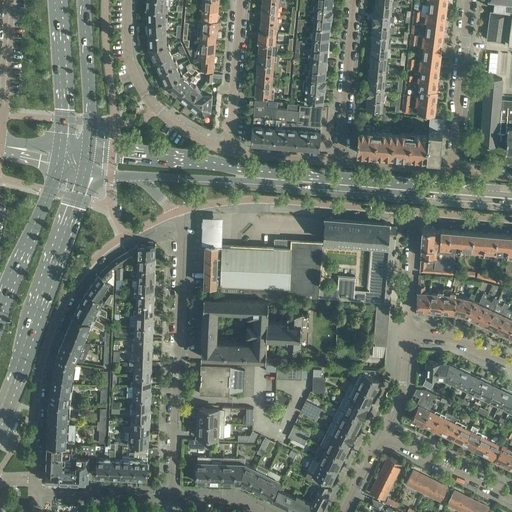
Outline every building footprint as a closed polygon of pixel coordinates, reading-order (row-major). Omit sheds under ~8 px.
[(146,8),(165,10),(169,10),(169,5),(165,4),(165,0),(146,0),(146,8)] [(200,8),(218,9),(218,5),(220,4),(220,0),(200,0),(200,3),(200,8)] [(260,9),(262,9),(278,11),(278,5),(284,6),(285,5),(286,1),(281,0),(278,0),(262,0),(262,3),(261,4),(260,9)] [(504,41),(504,38),(508,39),(508,44),(511,44),(511,0),(495,0),(494,11),(490,11),(487,39),(504,41)] [(374,6),(374,12),(375,12),(375,13),(391,14),(391,9),(393,9),(394,4),(376,2),(376,6),(374,6)] [(313,15),(312,15),(330,17),(332,17),(333,10),(331,10),(331,7),(314,5),(313,10),(315,10),(314,15),(313,15)] [(445,19),(446,7),(429,5),(428,12),(426,11),(425,16),(445,19)] [(148,14),(148,22),(167,21),(167,16),(165,16),(165,10),(146,8),(146,15),(148,14)] [(202,13),(201,18),(218,20),(219,16),(218,14),(218,9),(200,8),(200,13),(202,13)] [(260,9),(260,14),(261,15),(261,20),(279,21),(279,16),(277,16),(278,11),(262,9),(260,9)] [(391,14),(375,13),(375,16),(373,16),(372,24),(374,24),(396,26),(396,25),(390,25),(390,20),(392,20),(393,14),(391,14)] [(312,15),(312,21),(314,21),(313,26),(331,28),(331,20),(330,20),(330,17),(312,15)] [(443,31),(445,19),(425,16),(425,21),(427,22),(426,29),(443,31)] [(218,31),(218,20),(201,18),(199,18),(199,24),(198,30),(200,30),(218,31)] [(261,20),(261,24),(259,26),(259,31),(278,32),(276,32),(277,27),(279,27),(279,21),(261,20)] [(168,26),(167,21),(148,22),(148,24),(147,24),(147,33),(166,33),(166,27),(168,26)] [(372,27),(371,34),(373,34),(389,36),(389,30),(395,31),(396,26),(374,24),(374,27),(372,27)] [(311,32),(310,37),(328,38),(329,35),(330,35),(331,28),(313,26),(313,32),(311,32)] [(411,34),(410,39),(442,43),(443,31),(426,29),(425,35),(411,34)] [(197,40),(199,40),(215,42),(216,37),(217,35),(218,31),(200,30),(198,30),(197,40)] [(258,41),(275,43),(276,37),(278,37),(278,32),(259,31),(258,41)] [(166,39),(166,33),(147,33),(147,38),(149,37),(149,48),(168,44),(168,39),(166,39)] [(371,34),(371,41),(372,41),(372,45),(390,47),(390,41),(388,41),(389,36),(373,34),(371,34)] [(306,36),(306,42),(312,42),(311,48),(329,49),(329,42),(328,42),(328,38),(310,37),(306,36)] [(410,39),(410,44),(424,45),(423,52),(440,54),(442,43),(410,39)] [(197,45),(197,51),(199,51),(214,52),(215,47),(216,46),(217,43),(215,42),(199,40),(199,45),(197,45)] [(275,43),(258,41),(258,46),(259,47),(258,52),(276,54),(277,48),(275,48),(275,43)] [(168,44),(149,48),(152,55),(151,56),(154,62),(171,54),(169,49),(170,48),(168,44)] [(370,48),(369,55),(371,56),(387,57),(387,52),(389,52),(390,47),(372,45),(371,48),(370,48)] [(309,53),(308,58),(326,60),(327,56),(328,56),(329,49),(311,48),(311,53),(309,53)] [(202,69),(213,70),(213,69),(215,68),(215,65),(214,63),(214,52),(199,51),(197,51),(192,50),(188,50),(191,56),(198,56),(198,59),(202,59),(202,69)] [(258,52),(258,57),(257,58),(256,63),(279,64),(279,54),(276,54),(258,52)] [(439,66),(440,54),(423,52),(422,59),(420,59),(419,64),(439,66)] [(174,60),(171,54),(154,62),(157,68),(158,68),(160,72),(176,65),(178,64),(175,59),(174,60)] [(369,55),(369,63),(370,63),(370,66),(388,68),(388,63),(386,62),(387,57),(371,56),(369,55)] [(308,58),(308,63),(310,63),(309,69),(327,71),(327,63),(326,63),(326,60),(308,58)] [(256,63),(256,67),(257,69),(257,73),(275,75),(275,71),(281,71),(281,65),(279,64),(256,63)] [(418,75),(418,76),(437,78),(439,66),(419,64),(419,69),(421,69),(420,76),(418,75)] [(161,79),(163,78),(166,86),(182,74),(180,70),(178,71),(176,65),(160,72),(159,73),(161,79)] [(368,70),(367,77),(385,78),(385,73),(387,73),(388,68),(370,66),(369,70),(368,70)] [(307,74),(306,80),(326,81),(324,81),(325,77),(326,78),(327,71),(309,69),(309,74),(307,74)] [(255,79),(255,84),(256,84),(272,85),(274,86),(275,75),(257,73),(256,78),(255,79)] [(186,77),(182,74),(166,86),(173,92),(172,93),(177,97),(189,83),(185,79),(186,77)] [(419,88),(420,88),(437,91),(437,90),(436,90),(437,78),(418,76),(417,81),(420,81),(419,88)] [(367,87),(367,88),(390,90),(391,84),(384,84),(385,78),(367,77),(367,84),(368,84),(368,87),(367,87)] [(484,95),(480,145),(497,146),(497,142),(506,143),(505,150),(511,150),(511,100),(500,99),(501,93),(502,78),(485,77),(484,95)] [(304,79),(303,90),(308,91),(325,92),(323,92),(324,88),(325,88),(326,81),(306,80),(304,79)] [(194,86),(189,83),(177,97),(183,102),(184,101),(187,104),(198,90),(200,89),(195,85),(194,86)] [(255,84),(254,88),(255,90),(255,95),(273,96),(273,91),(271,91),(272,85),(256,84),(255,84)] [(367,88),(366,95),(367,95),(367,98),(385,100),(386,95),(384,95),(384,89),(390,90),(367,88)] [(416,100),(435,102),(437,91),(420,88),(419,95),(417,95),(416,100)] [(203,94),(198,90),(187,104),(200,114),(201,114),(202,116),(210,113),(209,110),(210,110),(210,102),(212,102),(212,96),(211,96),(211,95),(203,94)] [(305,96),(305,101),(323,103),(323,98),(324,98),(325,92),(308,91),(307,96),(305,96)] [(366,98),(365,105),(367,105),(366,109),(384,111),(385,105),(383,105),(383,100),(385,100),(367,98),(367,99),(366,98)] [(287,109),(277,108),(278,101),(255,99),(251,142),(267,143),(266,145),(304,148),(304,146),(319,148),(321,129),(322,107),(300,104),(288,103),(287,109)] [(434,114),(435,102),(416,100),(415,105),(418,105),(417,112),(434,114)] [(430,118),(428,135),(442,136),(442,131),(443,119),(430,118)] [(357,152),(391,155),(393,132),(358,129),(357,152)] [(391,155),(409,156),(426,158),(428,135),(393,132),(391,155)] [(440,159),(442,136),(428,135),(426,158),(440,159)] [(221,245),(222,217),(201,216),(200,244),(206,244),(218,245),(221,245)] [(325,218),(323,240),(373,244),(373,247),(371,247),(371,248),(368,287),(368,288),(369,288),(369,290),(369,291),(391,293),(391,282),(396,226),(394,223),(390,223),(325,218)] [(453,253),(436,251),(436,248),(437,245),(433,244),(434,230),(434,228),(434,227),(422,226),(421,244),(422,244),(419,271),(453,274),(455,254),(453,253)] [(437,245),(436,248),(455,249),(455,252),(460,252),(461,235),(462,230),(441,228),(434,228),(434,230),(433,244),(437,245)] [(465,252),(465,250),(479,251),(478,254),(483,254),(485,237),(485,231),(462,230),(461,235),(460,252),(465,252)] [(508,239),(509,233),(485,231),(485,237),(483,254),(488,254),(488,252),(502,253),(502,256),(507,256),(508,239)] [(222,246),(218,246),(216,285),(215,290),(244,292),(244,294),(259,295),(259,299),(268,299),(284,300),(285,293),(289,294),(318,297),(319,289),(323,242),(275,240),(275,247),(222,245),(222,246)] [(138,245),(138,256),(155,257),(155,242),(146,241),(146,245),(140,244),(140,245),(138,245)] [(218,246),(218,245),(206,244),(204,284),(216,285),(218,246)] [(86,291),(86,292),(98,299),(109,281),(107,279),(112,272),(112,269),(114,269),(114,267),(127,256),(125,253),(109,263),(99,274),(86,291)] [(138,256),(137,268),(154,268),(154,264),(156,263),(156,259),(155,258),(155,257),(138,256)] [(114,267),(114,269),(114,270),(116,270),(117,270),(117,269),(120,267),(122,267),(122,260),(119,263),(114,267)] [(137,268),(137,279),(154,280),(154,279),(155,278),(155,274),(154,273),(154,268),(137,268)] [(319,289),(318,297),(354,300),(354,289),(355,277),(355,276),(338,275),(338,281),(337,287),(319,285),(319,289)] [(137,279),(136,291),(153,292),(154,287),(155,286),(155,282),(154,281),(154,280),(137,279)] [(424,286),(418,285),(416,309),(416,311),(422,311),(422,310),(429,310),(430,293),(424,292),(424,286)] [(442,311),(443,313),(447,313),(448,312),(454,312),(455,295),(456,292),(451,291),(451,288),(443,288),(443,291),(443,294),(441,311),(442,311)] [(430,312),(434,312),(435,311),(441,311),(443,294),(443,291),(438,290),(437,293),(430,293),(429,310),(430,310),(430,312)] [(136,291),(136,303),(153,303),(154,301),(154,298),(153,297),(153,292),(136,291)] [(86,292),(80,303),(95,312),(106,318),(105,312),(98,307),(101,301),(98,299),(86,292)] [(110,293),(104,301),(111,305),(112,305),(113,302),(113,293),(111,293),(110,293)] [(454,314),(460,315),(460,314),(465,315),(472,300),(475,294),(471,293),(469,298),(455,295),(454,312),(454,314)] [(479,303),(472,300),(465,315),(466,315),(465,317),(470,319),(471,318),(476,320),(486,299),(488,295),(483,293),(479,303)] [(301,313),(288,313),(287,321),(267,320),(268,299),(259,299),(204,296),(201,356),(256,359),(256,363),(266,364),(277,364),(281,365),(282,359),(266,358),(267,338),(287,339),(286,347),(300,348),(301,313)] [(492,302),(486,299),(476,320),(475,322),(480,324),(481,323),(486,325),(496,304),(498,300),(494,298),(492,302)] [(377,302),(376,312),(389,313),(390,303),(377,302)] [(486,325),(486,327),(491,329),(491,328),(496,330),(506,309),(508,305),(504,302),(502,307),(496,304),(486,325)] [(92,318),(95,312),(80,303),(73,315),(72,317),(89,323),(103,330),(103,324),(92,318)] [(136,303),(135,314),(153,315),(153,310),(154,309),(154,305),(153,304),(153,303),(136,303)] [(511,311),(506,309),(496,330),(497,330),(496,332),(501,334),(502,333),(507,335),(511,323),(511,311)] [(376,312),(375,325),(388,326),(389,313),(376,312)] [(130,320),(130,326),(135,326),(152,327),(152,326),(153,325),(153,321),(152,320),(153,315),(135,314),(130,314),(130,320)] [(57,353),(55,360),(73,363),(74,362),(74,360),(83,362),(91,343),(85,342),(89,331),(87,330),(89,323),(72,317),(65,333),(57,353)] [(375,325),(374,337),(387,338),(388,326),(375,325)] [(130,333),(130,337),(134,338),(152,338),(152,333),(153,332),(153,328),(152,327),(135,326),(135,333),(130,333)] [(374,337),(373,344),(386,345),(387,338),(374,337)] [(131,339),(131,344),(134,344),(134,349),(151,350),(151,349),(152,348),(153,344),(152,343),(152,338),(134,338),(134,339),(131,339)] [(373,344),(372,356),(385,357),(386,345),(373,344)] [(133,362),(133,361),(151,361),(151,357),(152,355),(152,352),(151,351),(151,350),(134,349),(134,358),(129,358),(129,362),(133,362)] [(67,402),(69,389),(72,390),(73,384),(74,378),(71,378),(73,363),(55,360),(52,381),(49,402),(67,404),(67,402)] [(423,383),(422,384),(427,386),(431,388),(433,384),(433,379),(438,380),(439,362),(439,361),(427,360),(427,362),(426,363),(425,367),(427,368),(426,376),(426,378),(423,383)] [(454,365),(449,363),(447,362),(446,361),(443,360),(441,362),(439,362),(438,380),(443,380),(446,382),(454,365)] [(127,362),(127,367),(133,367),(133,373),(150,374),(150,373),(152,372),(152,368),(151,367),(151,361),(133,361),(133,362),(129,362),(127,362)] [(245,369),(230,366),(230,365),(201,363),(200,374),(201,374),(201,376),(198,376),(198,381),(201,381),(201,383),(200,382),(199,393),(229,394),(229,393),(244,391),(245,369)] [(457,384),(464,370),(465,369),(461,366),(459,367),(454,365),(446,382),(450,384),(452,382),(457,384)] [(323,377),(323,369),(313,368),(313,376),(323,377)] [(358,368),(351,382),(357,385),(356,385),(375,394),(379,386),(382,381),(379,380),(373,377),(378,368),(358,368)] [(465,369),(464,370),(457,384),(463,387),(462,390),(467,392),(475,375),(470,373),(470,371),(465,369)] [(101,389),(100,402),(107,402),(108,371),(103,370),(103,385),(99,385),(98,389),(101,389)] [(133,373),(133,385),(150,385),(150,380),(151,379),(152,376),(150,375),(150,374),(133,373)] [(479,377),(475,375),(467,392),(471,394),(473,392),(478,394),(485,380),(486,379),(481,376),(479,377)] [(324,385),(325,377),(313,376),(312,385),(324,385)] [(486,379),(485,380),(478,394),(484,397),(483,399),(487,402),(495,385),(490,383),(490,381),(486,379)] [(345,395),(368,406),(370,402),(371,402),(375,394),(356,385),(357,385),(351,382),(345,395)] [(133,385),(132,396),(150,397),(150,396),(151,395),(151,391),(150,390),(150,385),(133,385)] [(500,387),(495,385),(487,402),(492,404),(493,402),(499,404),(506,390),(506,389),(502,386),(500,387)] [(434,399),(436,394),(426,389),(417,388),(415,392),(422,396),(418,405),(417,404),(414,409),(415,410),(411,419),(422,424),(429,409),(434,399)] [(506,389),(506,390),(499,404),(505,407),(503,409),(508,412),(511,403),(511,393),(511,391),(506,389)] [(368,406),(345,395),(339,407),(363,419),(362,418),(368,406)] [(132,396),(132,408),(149,408),(149,403),(151,402),(151,399),(150,398),(150,397),(132,396)] [(47,443),(75,444),(76,425),(69,425),(69,418),(67,418),(67,404),(49,402),(47,443)] [(303,405),(300,411),(316,419),(319,413),(314,411),(303,405)] [(314,411),(319,413),(322,408),(316,405),(314,411)] [(196,415),(196,416),(196,422),(224,423),(225,415),(227,415),(229,412),(229,406),(222,406),(222,409),(199,408),(199,413),(196,413),(196,415)] [(363,419),(339,407),(332,420),(355,431),(355,432),(356,432),(361,423),(360,423),(361,419),(362,420),(363,419)] [(105,443),(106,408),(100,408),(99,421),(97,421),(97,430),(99,430),(99,443),(105,443)] [(132,408),(131,419),(149,420),(149,419),(150,418),(150,414),(149,413),(149,408),(132,408)] [(429,409),(422,424),(426,427),(427,426),(432,428),(440,412),(435,410),(435,412),(429,409)] [(440,412),(432,428),(437,431),(438,432),(442,435),(452,415),(447,412),(445,415),(440,412)] [(452,415),(442,435),(447,437),(448,436),(453,439),(461,422),(457,420),(458,418),(452,415)] [(123,425),(123,430),(124,431),(148,431),(149,426),(150,425),(150,422),(149,421),(149,420),(131,419),(131,426),(128,426),(128,425),(123,425)] [(355,431),(332,420),(326,433),(349,444),(355,432),(355,431)] [(198,436),(224,438),(224,423),(196,422),(195,428),(195,429),(195,431),(198,431),(198,436)] [(458,441),(458,443),(463,445),(470,429),(465,427),(466,425),(461,422),(453,439),(458,441)] [(293,425),(290,431),(301,436),(306,439),(309,433),(304,431),(293,425)] [(470,429),(463,445),(467,447),(468,446),(474,449),(482,433),(477,430),(478,428),(472,425),(470,429)] [(252,430),(250,435),(238,435),(238,441),(254,441),(258,433),(252,430)] [(120,438),(120,444),(123,444),(148,445),(148,439),(148,438),(150,438),(150,432),(148,432),(148,431),(124,431),(124,438),(120,438)] [(326,433),(320,445),(325,448),(344,457),(348,449),(347,448),(349,444),(326,433)] [(479,451),(479,453),(483,455),(491,439),(486,437),(487,435),(482,433),(474,449),(479,451)] [(301,436),(298,441),(304,444),(306,439),(301,436)] [(484,454),(483,455),(488,457),(489,456),(494,459),(503,442),(503,441),(502,442),(497,440),(498,439),(497,437),(495,436),(493,437),(492,440),(491,439),(484,454)] [(189,439),(189,448),(202,448),(208,448),(209,442),(209,440),(189,439)] [(503,442),(494,459),(499,461),(499,463),(504,465),(504,464),(505,464),(511,450),(511,448),(507,446),(508,444),(503,442)] [(69,454),(73,454),(73,452),(75,452),(75,444),(47,443),(47,456),(63,457),(69,457),(69,454)] [(88,450),(88,456),(94,456),(95,445),(81,444),(81,450),(88,450)] [(135,453),(134,478),(140,478),(140,480),(145,480),(145,479),(147,479),(148,447),(135,446),(135,453)] [(257,452),(262,455),(265,450),(259,447),(257,452)] [(325,448),(319,460),(338,470),(342,461),(341,461),(343,457),(344,457),(325,448)] [(110,449),(110,452),(109,477),(114,477),(114,478),(120,479),(120,478),(121,478),(122,459),(115,459),(115,449),(110,449)] [(291,449),(288,455),(294,457),(296,452),(291,449)] [(262,455),(267,458),(270,452),(265,450),(262,455)] [(103,477),(109,477),(110,452),(106,452),(105,459),(97,458),(96,476),(98,477),(97,478),(103,478),(103,477)] [(122,459),(121,478),(123,478),(122,479),(128,479),(128,478),(134,478),(135,453),(131,453),(130,453),(130,456),(122,456),(122,459)] [(47,456),(46,478),(49,481),(62,481),(63,457),(47,456)] [(209,482),(210,462),(211,462),(211,456),(197,456),(197,471),(194,471),(193,480),(196,480),(196,481),(209,482)] [(209,482),(209,483),(218,483),(218,482),(222,482),(223,457),(211,456),(211,462),(210,462),(209,482)] [(77,458),(69,457),(63,457),(62,481),(76,482),(77,458)] [(237,457),(223,457),(222,482),(222,483),(231,484),(231,483),(235,483),(236,463),(237,457)] [(236,463),(235,483),(239,483),(246,486),(255,469),(244,463),(245,457),(237,457),(236,463)] [(388,457),(379,475),(393,481),(401,464),(388,457)] [(77,458),(76,482),(88,482),(89,458),(77,458)] [(308,471),(305,476),(320,484),(320,483),(321,484),(320,484),(322,485),(325,479),(331,482),(336,474),(335,473),(337,469),(338,470),(319,460),(314,458),(307,471),(308,471)] [(246,486),(250,488),(250,489),(257,493),(269,469),(258,463),(255,469),(246,486)] [(281,475),(269,469),(257,493),(265,497),(265,496),(270,498),(281,475)] [(406,483),(423,492),(430,478),(413,469),(406,483)] [(384,499),(393,481),(379,475),(370,492),(384,499)] [(430,478),(423,492),(441,500),(447,487),(430,478)] [(278,489),(273,500),(296,511),(320,511),(332,489),(322,485),(320,484),(313,499),(311,498),(310,501),(296,495),(295,497),(278,489)] [(447,503),(464,511),(472,499),(454,490),(447,503)] [(382,503),(372,498),(369,504),(380,509),(382,503)] [(472,499),(464,511),(486,511),(489,507),(472,499)]
